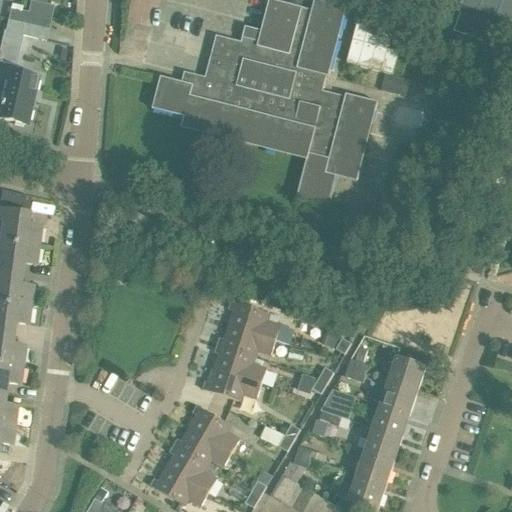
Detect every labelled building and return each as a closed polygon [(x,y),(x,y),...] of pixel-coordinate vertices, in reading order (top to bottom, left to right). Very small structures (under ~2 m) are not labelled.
[(161,77),(159,85),(153,108),(185,117),(182,127),(307,160),(296,198),(328,207),(337,176),(357,182),(378,103),(347,94),(346,97),(322,91),(326,76),(329,76),(347,8),(317,0),(314,0),(312,11),(271,0),(270,0),(262,31),(246,27),(240,50),(215,44),(206,77),(185,72),(183,82),(161,77)] [(511,0),(453,0),(450,10),(460,13),(453,33),(469,38),(506,51),(511,32),(511,0)] [(11,10),(8,21),(48,30),(53,7),(30,2),(28,14),(11,10)] [(391,93),(395,79),(395,76),(393,75),(399,54),(388,51),(394,28),(359,19),(347,64),(386,75),(382,91),(391,93)] [(45,40),(48,30),(8,21),(6,31),(45,40)] [(0,114),(0,119),(27,126),(38,79),(10,73),(2,104),(0,103),(0,104),(0,108),(1,108),(0,114)] [(29,213),(0,209),(0,242),(38,247),(41,226),(27,224),(29,213)] [(132,213),(127,221),(149,233),(153,223),(132,213)] [(0,271),(22,274),(24,263),(36,264),(38,247),(0,242),(0,271)] [(0,301),(31,306),(33,286),(21,284),(22,274),(0,271),(0,301)] [(28,325),(31,306),(0,301),(0,332),(14,334),(16,324),(28,325)] [(234,312),(229,326),(277,342),(281,328),(282,327),(277,325),(279,318),(270,315),(233,302),(230,311),(234,312)] [(272,356),(276,343),(277,342),(229,326),(224,340),(221,339),(218,346),(256,359),(258,352),(272,356)] [(14,334),(0,332),(0,362),(23,365),(26,346),(13,344),(14,334)] [(329,335),(324,347),(335,350),(339,338),(329,335)] [(345,356),(352,345),(343,340),(336,350),(345,356)] [(219,356),(215,369),(262,385),(267,370),(261,368),(263,362),(256,359),(218,346),(215,354),(219,356)] [(360,349),(355,362),(364,365),(368,351),(360,349)] [(388,383),(417,393),(425,368),(397,359),(388,383)] [(349,370),(366,376),(369,367),(352,361),(349,370)] [(23,365),(0,362),(0,393),(6,395),(8,384),(21,386),(23,365)] [(244,396),(257,400),(262,385),(215,369),(210,383),(206,382),(204,390),(242,403),(244,396)] [(319,381),(328,386),(334,375),(325,370),(319,381)] [(349,370),(346,379),(364,384),(366,376),(349,370)] [(328,386),(319,381),(312,391),(321,397),(328,386)] [(388,383),(381,406),(410,416),(417,393),(388,383)] [(0,393),(0,424),(15,427),(18,406),(5,405),(6,395),(0,393)] [(322,413),(341,419),(343,411),(325,405),(322,413)] [(381,406),(373,430),(402,440),(410,416),(381,406)] [(197,416),(190,429),(233,454),(241,441),(240,440),(228,434),(232,427),(198,407),(193,414),(197,416)] [(341,419),(322,413),(319,423),(338,429),(341,419)] [(12,445),(15,427),(0,424),(0,443),(12,445)] [(285,438),(294,443),(300,432),(291,427),(285,438)] [(233,454),(190,429),(182,442),(178,440),(174,447),(209,467),(212,461),(225,468),(233,454)] [(294,443),(285,438),(266,429),(261,440),(279,449),(288,454),(294,443)] [(373,430),(365,453),(394,463),(402,440),(373,430)] [(174,456),(166,469),(210,494),(218,480),(217,479),(220,473),(209,467),(174,447),(170,454),(174,456)] [(300,448),(297,457),(314,462),(317,454),(300,448)] [(357,477),(387,486),(394,463),(365,453),(357,477)] [(297,457),(294,465),(298,467),(311,471),(314,462),(297,457)] [(190,500),(202,507),(210,494),(166,469),(159,482),(156,480),(152,488),(186,507),(190,500)] [(387,486),(357,477),(346,473),(342,485),(353,488),(349,500),(379,511),(387,486)] [(281,504),(294,484),(290,482),(282,477),(270,497),(281,504)] [(253,492),(261,497),(266,487),(258,483),(253,492)] [(304,490),(298,487),(294,484),(281,504),(292,510),(304,490)] [(102,490),(96,500),(102,504),(109,494),(102,490)] [(294,511),(304,511),(314,496),(304,490),(292,510),(294,511)] [(261,497),(253,492),(246,504),(254,508),(261,497)] [(314,496),(304,511),(318,511),(324,502),(314,496)] [(96,500),(88,511),(116,511),(111,509),(102,504),(96,500)] [(332,511),(335,508),(324,502),(318,511),(332,511)]
